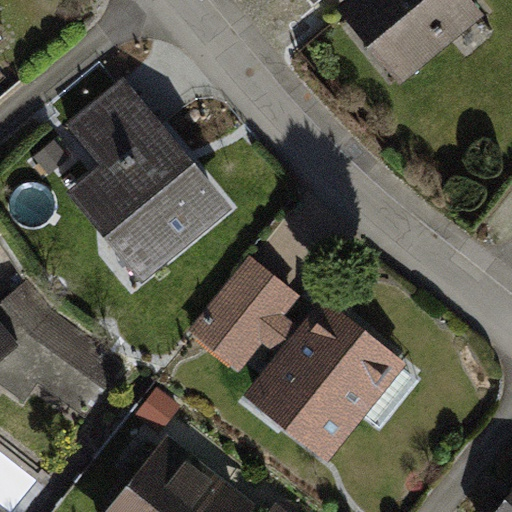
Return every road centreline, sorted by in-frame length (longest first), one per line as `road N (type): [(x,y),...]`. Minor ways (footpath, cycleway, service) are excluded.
road 1 (residential): [(184,0),(347,181),(511,311)]
road 2 (unknown): [(0,130),(172,0)]
road 3 (unknown): [(432,511),(511,409)]
